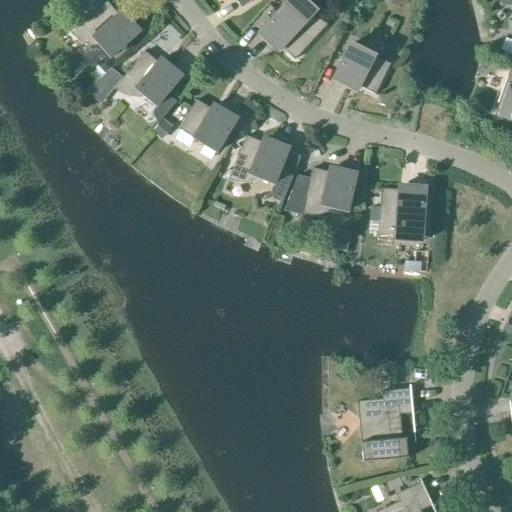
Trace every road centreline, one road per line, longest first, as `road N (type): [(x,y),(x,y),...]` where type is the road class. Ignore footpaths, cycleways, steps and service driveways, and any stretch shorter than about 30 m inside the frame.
road 1 (unclassified): [(511,183),(430,146),(335,131),(287,105),(178,0)]
road 2 (unclassified): [(511,261),(479,315),(461,413),(488,511)]
road 3 (track): [(0,339),(98,511)]
